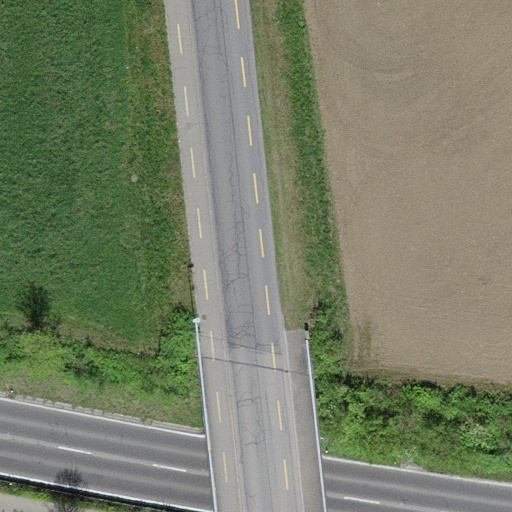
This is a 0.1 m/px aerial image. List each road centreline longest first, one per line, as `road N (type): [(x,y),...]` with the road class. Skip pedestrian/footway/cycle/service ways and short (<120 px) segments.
road 1 (residential): [(271,511),(218,0)]
road 2 (secondary): [(451,511),(0,436)]
